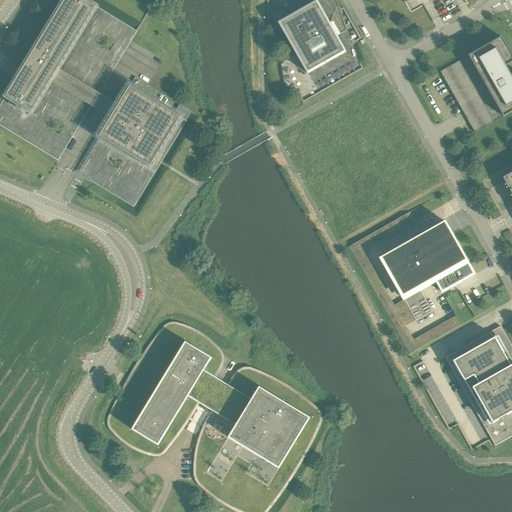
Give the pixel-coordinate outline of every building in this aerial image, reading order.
[(64,0),(50,25),(21,72),(18,77),(14,83),(6,97),(31,112),(44,92),(50,81),(93,108),(97,101),(101,95),(99,93),(95,91),(58,68),(96,7),(84,0),(64,0)] [(317,2),(316,2),(279,23),(279,24),(307,74),(308,74),(345,53),(345,52),(317,2)] [(511,56),(503,40),(502,38),(501,37),(501,38),(469,56),(441,72),(442,74),(469,122),(475,132),(503,117),(504,117),(511,112),(511,56)] [(99,93),(100,91),(104,84),(101,82),(95,91),(99,93)] [(99,137),(149,167),(154,159),(156,157),(180,117),(130,87),(99,137)] [(445,221),(399,247),(380,258),(403,297),(419,288),(434,279),(442,293),(448,290),(475,274),(452,234),(445,221)] [(388,306),(407,350),(462,327),(458,317),(412,336),(407,324),(417,320),(414,311),(424,307),(424,306),(427,304),(426,301),(423,292),(388,306)] [(511,346),(500,326),(445,358),(491,438),(495,446),(511,436),(511,346)] [(188,396),(203,405),(202,406),(202,407),(202,408),(202,409),(203,410),(204,410),(205,411),(206,411),(207,411),(208,410),(209,409),(236,426),(228,438),(279,469),(310,418),(259,387),(251,400),(204,371),(211,358),(185,342),(132,430),(158,446),(188,396)]
